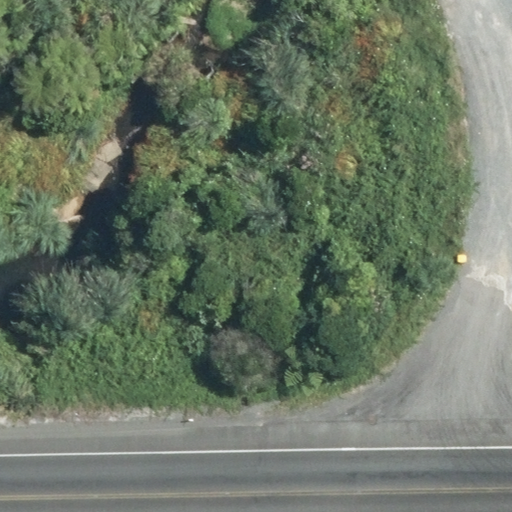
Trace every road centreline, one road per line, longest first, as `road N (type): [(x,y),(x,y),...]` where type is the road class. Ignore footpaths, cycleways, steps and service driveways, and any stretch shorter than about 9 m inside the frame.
road 1 (secondary): [(0,490),(454,484)]
road 2 (unclassified): [(454,484),(511,343)]
